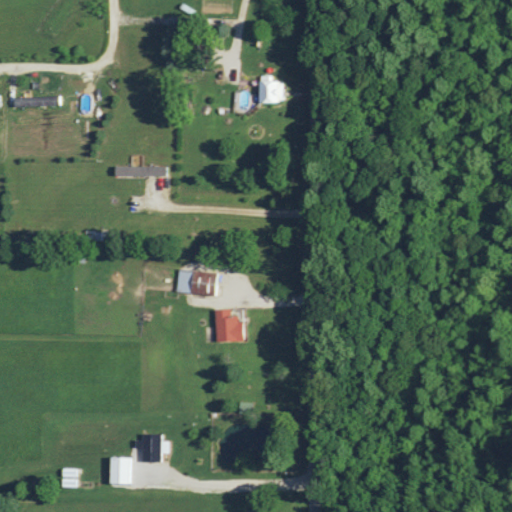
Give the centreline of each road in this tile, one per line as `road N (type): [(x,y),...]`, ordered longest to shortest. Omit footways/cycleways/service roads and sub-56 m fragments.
road 1 (residential): [(315,511),(317,0)]
road 2 (residential): [(316,398),(0,380)]
